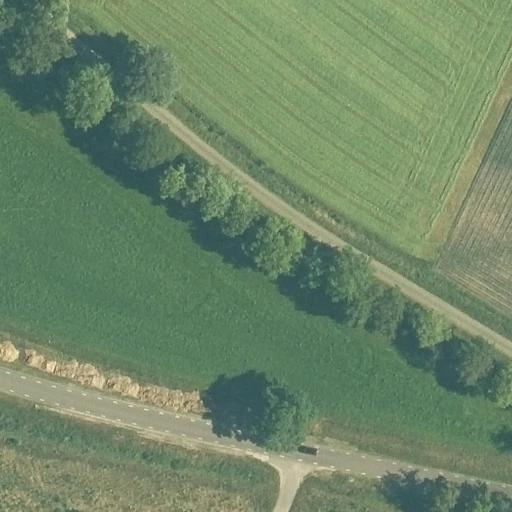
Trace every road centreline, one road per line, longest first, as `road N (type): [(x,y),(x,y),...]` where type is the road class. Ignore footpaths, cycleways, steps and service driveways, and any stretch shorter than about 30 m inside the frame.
road 1 (unclassified): [(511,352),(289,215),(20,0)]
road 2 (tertiary): [(511,499),(0,380)]
